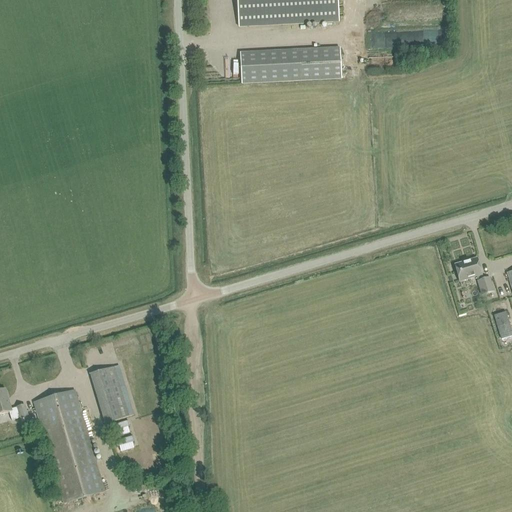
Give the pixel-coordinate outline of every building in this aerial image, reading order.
[(338,0),(237,0),(239,27),(339,22),(338,0)] [(390,31),(369,33),(370,45),(391,43),(390,31)] [(242,83),(341,78),(340,49),(240,54),(242,83)] [(494,292),(492,288),(490,278),(482,281),(480,276),(482,276),(477,261),(465,265),(464,263),(455,266),(460,282),(477,277),(482,295),(494,292)] [(511,331),(506,312),(495,315),(502,339),(511,336),(511,331)] [(119,366),(114,368),(90,374),(105,424),(134,416),(119,366)] [(0,391),(0,415),(9,413),(12,421),(20,418),(21,423),(29,421),(25,405),(17,408),(18,409),(12,411),(5,390),(0,391)] [(38,417),(64,505),(104,493),(74,391),(34,403),(36,409),(31,410),(33,418),(38,417)] [(118,436),(120,444),(129,442),(127,434),(118,436)]
